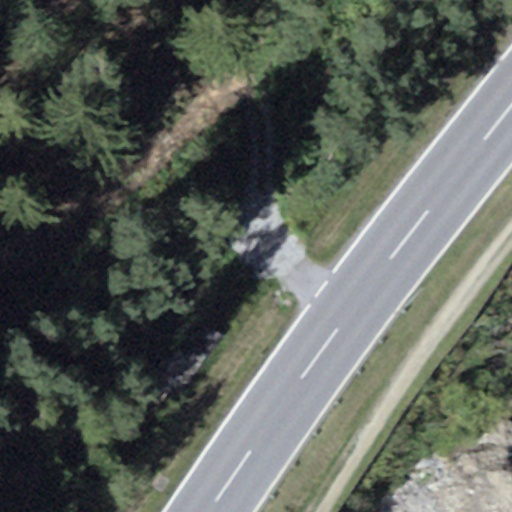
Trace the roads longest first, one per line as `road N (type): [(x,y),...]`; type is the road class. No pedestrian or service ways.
road 1 (primary): [(511,104),(431,200),(214,511)]
road 2 (track): [(306,511),(511,234)]
